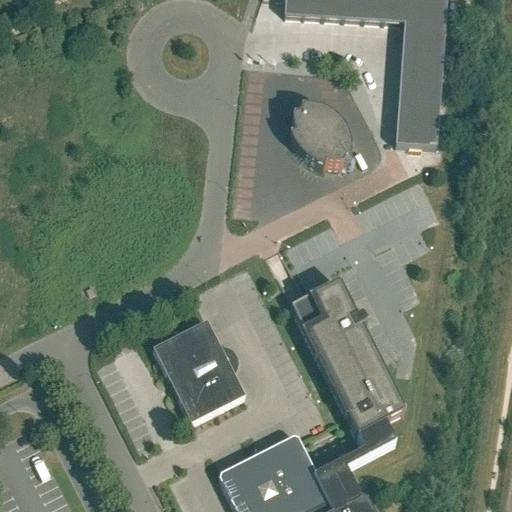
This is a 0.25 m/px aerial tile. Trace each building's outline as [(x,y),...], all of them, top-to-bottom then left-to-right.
[(284,0),(282,24),(303,25),(304,0),(284,0)] [(304,0),(303,25),(323,27),(324,0),(304,0)] [(324,0),(323,27),(343,28),(344,0),(324,0)] [(344,0),(343,28),(363,30),(364,0),(344,0)] [(364,0),(363,30),(383,31),(384,0),(364,0)] [(384,0),(383,31),(402,32),(404,0),(384,0)] [(402,32),(401,52),(442,55),(446,0),(404,0),(402,32)] [(401,52),(399,72),(441,75),(442,55),(401,52)] [(399,72),(398,92),(439,95),(441,75),(399,72)] [(398,92),(397,112),(438,115),(439,95),(398,92)] [(397,112),(395,132),(437,134),(438,115),(397,112)] [(314,173),(318,175),(322,176),(323,171),(327,172),(331,173),(334,173),(338,173),(342,173),(341,171),(348,165),(349,165),(350,161),(350,157),(349,153),(349,149),(348,145),(346,142),(345,138),(343,135),(341,132),(338,128),(335,126),(332,123),(329,121),(326,119),(322,117),(318,116),(315,115),(311,114),(307,114),(303,114),(299,114),(299,115),(293,122),(291,122),(291,125),(291,129),(291,133),(292,136),(292,140),(288,141),(289,145),(291,149),(293,153),(295,157),(297,160),(300,163),(303,166),(307,169),(310,171),(314,173)] [(395,132),(394,152),(435,155),(437,134),(395,132)] [(355,325),(337,290),(290,314),(356,444),(363,457),(314,481),(296,446),(292,444),(219,481),(218,486),(230,511),(367,511),(365,507),(360,506),(345,476),(395,451),(384,430),(403,420),(360,335),(365,332),(361,322),(355,325)] [(218,353),(206,328),(152,356),(190,431),(244,404),(231,379),(233,376),(235,373),(236,369),(235,365),(234,361),(232,358),(229,356),(225,354),(222,353),(218,353)] [(121,425),(128,439),(142,432),(135,418),(121,425)]
